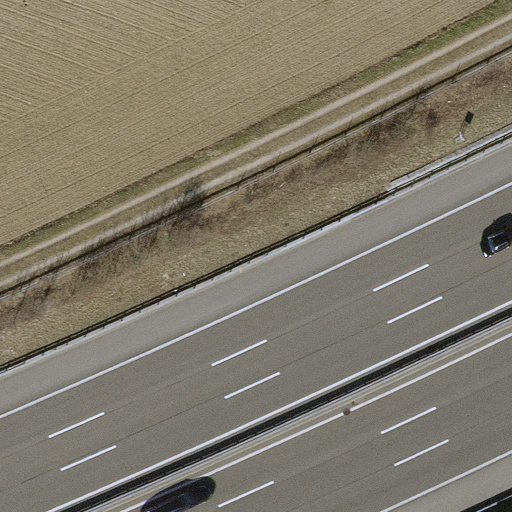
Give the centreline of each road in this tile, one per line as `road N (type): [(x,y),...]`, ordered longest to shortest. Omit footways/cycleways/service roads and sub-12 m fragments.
road 1 (track): [(511,26),(0,274)]
road 2 (motorway): [(511,243),(0,475)]
road 3 (motorway): [(256,511),(511,394)]
